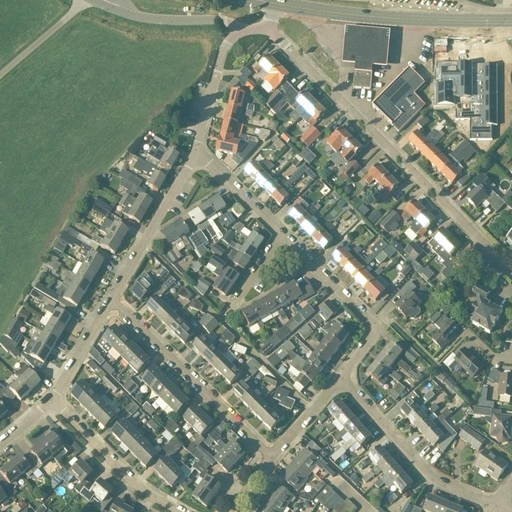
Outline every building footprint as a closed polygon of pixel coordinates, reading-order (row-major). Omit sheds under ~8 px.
[(390,35),(346,31),(344,53),(343,67),(387,71),(388,57),(390,35)] [(265,71),(270,76),(279,67),(268,56),(254,71),(260,77),(265,71)] [(436,71),(436,89),(438,89),(438,92),(438,107),(456,107),(456,121),(470,121),(470,134),(470,141),(492,141),(492,126),(497,126),(497,66),(475,66),(475,78),(472,78),(471,65),(460,65),(437,65),(438,71),(436,71)] [(281,87),(280,86),(289,77),(279,67),(270,76),(264,82),(275,93),(281,87)] [(410,69),(372,107),(399,133),(426,106),(415,95),(425,85),(410,69)] [(371,90),(372,72),(355,71),(354,89),(371,90)] [(250,80),(245,85),(251,92),(256,87),(250,80)] [(233,92),(229,107),(242,110),(245,95),(233,92)] [(272,111),(276,107),(284,99),(277,92),(265,104),(272,111)] [(296,102),(291,107),(301,118),(307,113),(316,104),(305,93),(296,102)] [(307,113),(311,117),(306,123),(311,128),(326,114),(316,104),(307,113)] [(238,125),(242,110),(229,107),(225,122),(238,125)] [(429,122),(425,118),(418,125),(422,129),(429,122)] [(241,141),(246,143),(247,137),(242,136),(244,127),(238,125),(225,122),(221,136),(240,141),(241,141)] [(321,136),(313,128),(301,140),(308,148),(321,136)] [(342,130),(328,144),(337,154),(343,148),(352,139),(342,130)] [(270,133),(261,131),(259,140),(265,142),(269,137),(270,133)] [(429,136),(433,140),(438,134),(434,131),(429,136)] [(408,142),(420,153),(429,144),(417,133),(408,142)] [(438,135),(438,134),(433,140),(437,144),(441,139),(438,135)] [(157,135),(153,142),(164,148),(168,141),(157,135)] [(221,136),(217,152),(218,152),(233,156),(236,157),(237,156),(240,141),(221,136)] [(256,141),(257,140),(247,137),(246,143),(249,143),(258,145),(258,142),(256,141)] [(138,139),(127,151),(133,157),(145,145),(139,140),(138,139)] [(337,155),(331,162),(338,169),(341,165),(346,170),(343,173),(349,179),(360,168),(354,162),(352,161),(354,159),(363,150),(352,139),(343,148),(337,154),(338,154),(337,155)] [(465,141),(446,161),(440,155),(431,164),(442,175),(454,161),(470,146),(465,141)] [(233,156),(233,160),(239,166),(258,145),(249,143),(238,157),(237,156),(236,157),(233,156)] [(420,153),(431,164),(440,155),(429,144),(420,153)] [(450,165),(442,175),(453,186),(457,182),(463,187),(471,179),(465,173),(462,176),(456,171),(461,167),(460,166),(464,161),(466,164),(477,152),(470,146),(454,161),(450,165)] [(147,156),(153,160),(171,170),(178,157),(168,151),(168,152),(160,147),(158,151),(152,147),(147,156)] [(310,165),(317,159),(307,148),(300,155),(310,165)] [(493,154),(489,157),(495,162),(498,159),(493,154)] [(255,164),(247,172),(255,181),(271,165),(268,161),(266,163),(258,156),(252,162),(255,164)] [(137,163),(132,170),(141,175),(142,173),(146,175),(145,178),(151,181),(148,187),(158,193),(165,180),(156,174),(155,174),(157,170),(152,167),(149,166),(144,163),(138,160),(137,163)] [(273,181),(267,175),(274,168),(271,165),(255,181),(264,190),(273,181)] [(375,180),(380,185),(389,176),(379,166),(364,180),(370,186),(375,180)] [(300,170),(290,180),(294,184),(304,174),(300,170)] [(122,171),(118,177),(124,180),(126,181),(129,175),(122,171)] [(130,175),(126,181),(139,188),(142,182),(130,175)] [(380,185),(384,190),(379,195),(385,201),(399,187),(389,176),(380,185)] [(476,208),(484,200),(489,205),(497,197),(492,191),(495,188),(483,176),(473,186),(478,190),(468,200),(476,208)] [(136,194),(139,188),(126,181),(124,180),(119,187),(127,192),(131,194),(132,192),(136,194)] [(281,189),(273,181),(264,190),(272,198),(281,189)] [(290,198),(285,193),(294,184),(290,181),(288,182),(284,187),(281,189),(272,198),(281,207),(290,198)] [(511,195),(509,193),(502,201),(505,205),(511,197),(511,195)] [(125,196),(122,200),(146,213),(152,203),(145,199),(140,196),(137,201),(137,203),(125,196)] [(219,197),(209,204),(216,215),(226,229),(236,223),(229,213),(224,217),(220,212),(226,208),(219,197)] [(505,205),(502,201),(497,197),(489,205),(497,213),(505,205)] [(97,200),(94,205),(102,210),(105,205),(98,200),(97,200)] [(122,214),(128,218),(140,224),(146,213),(122,200),(119,206),(124,209),(122,214)] [(342,201),(337,205),(341,209),(346,205),(342,201)] [(407,223),(412,218),(416,222),(425,213),(415,202),(401,216),(402,217),(401,218),(407,223)] [(209,204),(199,211),(209,226),(217,237),(220,242),(221,240),(223,238),(210,219),(216,215),(209,204)] [(297,207),(290,215),(299,225),(316,208),(311,204),(303,213),(297,207)] [(106,220),(109,214),(94,205),(91,211),(106,220)] [(363,205),(358,210),(364,216),(369,212),(363,205)] [(316,225),(310,219),(318,211),(316,208),(299,225),(308,233),(316,225)] [(199,211),(189,217),(196,228),(197,227),(201,232),(202,233),(206,230),(205,229),(209,226),(199,211)] [(374,225),(383,216),(376,211),(368,220),(374,225)] [(401,221),(393,212),(380,226),(388,234),(401,221)] [(416,222),(409,229),(418,238),(420,236),(421,237),(435,223),(425,213),(416,222)] [(106,221),(100,232),(107,236),(121,244),(127,233),(111,223),(106,221)] [(183,221),(173,228),(182,243),(186,249),(191,246),(184,236),(190,232),(183,221)] [(324,227),(327,231),(333,225),(329,222),(324,227)] [(239,224),(232,234),(236,237),(246,244),(257,251),(264,241),(253,233),(249,239),(241,233),(245,228),(239,224)] [(325,233),(316,225),(308,233),(316,242),(325,233)] [(330,234),(336,229),(333,225),(327,231),(330,234)] [(212,240),(217,237),(209,226),(205,229),(206,230),(212,240)] [(66,228),(63,233),(77,241),(80,236),(66,228)] [(173,228),(163,235),(170,246),(173,250),(177,247),(182,243),(173,228)] [(436,255),(442,249),(451,239),(443,231),(428,245),(432,249),(431,251),(436,255)] [(201,232),(197,235),(204,246),(208,243),(202,233),(201,232)] [(230,246),(236,237),(232,234),(229,232),(221,240),(230,246)] [(82,251),(85,246),(77,241),(63,233),(59,240),(72,248),(73,245),(82,251)] [(333,242),(325,233),(316,242),(325,250),(333,242)] [(196,251),(204,246),(197,235),(189,240),(196,251)] [(91,242),(88,247),(92,249),(96,252),(99,246),(114,255),(121,244),(107,236),(103,242),(94,237),(91,242)] [(442,249),(436,255),(444,263),(450,258),(451,257),(451,258),(460,248),(451,239),(442,249)] [(381,241),(370,252),(372,254),(376,258),(387,247),(381,241)] [(57,243),(54,249),(63,254),(66,248),(57,243)] [(391,247),(406,261),(419,248),(414,243),(405,252),(396,243),(391,247)] [(246,244),(243,249),(237,245),(234,249),(235,250),(251,260),(257,251),(246,244)] [(226,252),(216,245),(211,252),(221,259),(226,252)] [(396,253),(389,247),(383,253),(390,260),(396,253)] [(471,247),(464,254),(456,262),(454,264),(461,270),(465,274),(469,270),(468,269),(480,256),(471,247)] [(424,253),(419,248),(406,261),(411,266),(424,253)] [(176,249),(167,255),(173,265),(182,258),(176,249)] [(333,258),(344,269),(353,260),(342,249),(333,258)] [(244,270),(251,260),(235,250),(228,260),(244,270)] [(86,261),(83,267),(96,275),(103,262),(86,253),(83,259),(86,261)] [(357,256),(353,260),(344,269),(355,280),(364,271),(373,261),(368,258),(365,261),(359,255),(357,256)] [(215,256),(209,265),(217,270),(214,274),(214,275),(219,278),(233,287),(240,277),(229,270),(225,268),(228,264),(215,256)] [(496,282),(503,274),(483,256),(476,264),(496,282)] [(63,264),(53,257),(47,266),(57,272),(63,264)] [(197,264),(192,270),(197,273),(202,267),(197,264)] [(454,264),(447,271),(442,276),(448,282),(461,270),(454,264)] [(413,271),(407,266),(400,274),(405,279),(413,271)] [(83,267),(77,277),(90,285),(96,275),(83,267)] [(370,277),(364,271),(355,280),(365,291),(374,281),(384,273),(379,269),(370,277)] [(157,283),(162,287),(171,278),(164,270),(158,275),(161,278),(157,283)] [(66,278),(73,283),(70,289),(83,297),(90,285),(77,277),(69,273),(66,278)] [(136,284),(139,288),(133,294),(142,303),(158,286),(146,274),(136,284)] [(176,282),(171,278),(162,287),(153,295),(157,299),(163,295),(176,282)] [(219,278),(213,288),(216,290),(226,297),(233,287),(219,278)] [(201,279),(196,286),(207,293),(211,286),(201,279)] [(307,281),(297,287),(295,284),(285,290),(293,304),(299,301),(300,303),(315,295),(307,281)] [(386,293),(374,281),(365,291),(377,302),(386,293)] [(403,300),(397,307),(407,318),(408,317),(411,320),(415,320),(420,314),(421,311),(417,307),(421,303),(411,294),(417,289),(410,282),(400,293),(405,298),(403,300)] [(37,284),(34,290),(57,303),(59,299),(76,309),(83,297),(70,289),(66,296),(63,294),(58,291),(57,291),(55,295),(37,284)] [(491,294),(478,286),(472,295),(480,300),(467,321),(490,335),(503,313),(486,303),(491,294)] [(193,297),(184,288),(180,291),(178,296),(189,301),(193,297)] [(285,290),(274,297),(282,310),(293,304),(285,290)] [(32,291),(29,297),(41,303),(41,302),(44,298),(32,291)] [(285,317),(282,310),(274,297),(264,302),(271,316),(278,312),(281,319),(285,317)] [(42,303),(54,308),(57,303),(44,298),(42,303)] [(166,299),(162,303),(159,300),(149,310),(157,318),(171,304),(166,299)] [(196,299),(191,304),(190,308),(201,313),(204,308),(196,299)] [(261,322),(271,316),(264,302),(253,308),(261,322)] [(319,310),(322,313),(319,316),(325,324),(329,320),(338,313),(329,302),(319,310)] [(180,313),(171,304),(157,318),(166,327),(180,314),(180,313)] [(315,313),(309,305),(305,308),(309,312),(302,318),(306,321),(315,313)] [(44,312),(50,316),(53,317),(50,323),(64,331),(70,320),(47,307),(44,312)] [(265,328),(261,322),(253,308),(243,314),(250,328),(257,324),(261,331),(265,328)] [(30,314),(22,310),(17,319),(25,323),(30,314)] [(438,313),(431,321),(435,324),(442,317),(438,313)] [(185,326),(180,321),(184,318),(180,314),(166,327),(175,336),(185,326)] [(209,320),(202,327),(206,331),(216,322),(211,317),(207,315),(206,317),(209,320)] [(442,350),(460,331),(444,316),(435,326),(441,331),(432,341),(442,350)] [(42,319),(35,330),(57,343),(64,331),(50,323),(42,319)] [(13,320),(8,328),(17,334),(22,325),(13,320)] [(299,327),(293,320),(289,323),(296,330),(299,327)] [(309,324),(314,331),(319,327),(314,320),(309,324)] [(219,326),(216,322),(206,331),(210,335),(219,326)] [(330,337),(329,337),(330,338),(341,346),(349,336),(331,322),(323,332),(330,337)] [(189,323),(185,326),(175,336),(185,346),(198,332),(189,323)] [(296,330),(289,323),(286,326),(292,333),(296,330)] [(314,334),(307,326),(304,329),(310,337),(314,334)] [(10,345),(17,334),(8,328),(3,337),(10,345)] [(104,341),(100,346),(103,349),(103,350),(107,354),(112,349),(113,350),(125,337),(116,329),(104,341)] [(310,337),(304,329),(298,334),(305,341),(310,337)] [(50,354),(57,343),(35,330),(32,335),(33,336),(30,342),(35,345),(50,354)] [(223,334),(220,342),(231,346),(233,344),(235,339),(227,330),(223,334)] [(3,337),(0,341),(0,345),(7,353),(8,352),(13,348),(10,345),(3,337)] [(113,350),(121,358),(133,346),(125,337),(113,350)] [(334,356),(341,346),(330,338),(329,337),(322,346),(334,356)] [(203,358),(213,348),(204,339),(194,349),(203,358)] [(264,358),(278,346),(271,339),(264,345),(265,347),(259,352),(264,358)] [(44,366),(50,354),(35,345),(30,342),(23,354),(27,356),(24,360),(33,369),(37,362),(44,366)] [(286,345),(292,353),(296,349),(289,342),(286,345)] [(57,350),(65,352),(67,347),(58,344),(57,350)] [(247,351),(235,345),(233,351),(245,356),(247,351)] [(286,345),(267,361),(274,369),(281,363),(279,360),(286,353),(289,356),(288,356),(293,363),(290,367),(302,377),(297,384),(304,389),(304,390),(309,383),(312,384),(319,374),(308,365),(292,353),(286,345)] [(410,369),(399,360),(403,354),(392,345),(384,355),(395,364),(407,373),(410,369)] [(121,358),(130,366),(142,354),(133,346),(121,358)] [(327,365),(334,356),(322,346),(315,356),(327,365)] [(217,352),(213,348),(203,358),(212,367),(225,355),(220,350),(217,352)] [(408,351),(404,356),(414,363),(417,358),(408,351)] [(473,378),(484,368),(470,354),(468,356),(464,352),(456,361),(473,378)] [(150,362),(142,354),(130,366),(138,374),(150,362)] [(234,363),(225,355),(212,367),(221,376),(231,366),(234,363)] [(388,374),(395,364),(384,355),(376,365),(388,374)] [(315,356),(308,365),(319,374),(327,365),(315,356)] [(99,357),(95,361),(101,367),(105,362),(99,357)] [(245,369),(249,373),(258,364),(254,360),(245,369)] [(101,372),(91,361),(86,365),(97,376),(101,372)] [(102,369),(106,373),(111,368),(107,364),(102,369)] [(262,368),(258,364),(249,373),(253,377),(262,368)] [(376,365),(368,375),(379,384),(383,387),(388,381),(384,378),(388,374),(376,365)] [(235,370),(231,366),(221,376),(231,386),(241,376),(240,375),(242,373),(239,370),(238,369),(237,369),(236,369),(235,370)] [(14,376),(20,382),(31,393),(40,384),(24,367),(14,376)] [(115,372),(111,368),(106,373),(111,377),(115,372)] [(143,382),(151,390),(163,378),(155,370),(143,382)] [(435,375),(444,384),(449,379),(440,370),(435,375)] [(493,371),(489,380),(494,382),(495,380),(501,383),(501,386),(499,397),(511,398),(511,377),(502,376),(502,375),(493,371)] [(402,378),(395,372),(391,378),(398,383),(402,378)] [(102,381),(111,390),(116,385),(107,376),(102,381)] [(279,381),(267,376),(264,383),(276,388),(279,381)] [(172,387),(163,378),(151,390),(160,399),(172,387)] [(449,379),(444,384),(452,391),(454,394),(457,397),(462,393),(456,387),(457,386),(449,378),(449,379)] [(92,392),(87,387),(91,383),(88,380),(71,396),(80,404),(92,392)] [(123,388),(127,392),(134,384),(130,380),(123,388)] [(21,403),(31,393),(20,382),(15,387),(12,384),(7,389),(21,403)] [(139,389),(134,384),(127,392),(131,396),(139,389)] [(234,395),(243,404),(254,394),(244,384),(234,395)] [(120,389),(116,385),(111,390),(115,394),(120,389)] [(180,395),(172,387),(160,399),(168,407),(180,395)] [(273,399),(281,402),(284,397),(288,399),(290,394),(278,388),(273,399)] [(95,389),(92,392),(80,404),(88,413),(104,397),(102,395),(102,393),(101,392),(97,389),(95,389)] [(394,392),(390,398),(395,402),(399,398),(400,397),(394,392)] [(420,411),(420,410),(435,397),(431,392),(416,406),(412,402),(401,411),(409,420),(420,411)] [(243,404),(253,413),(265,401),(261,396),(259,399),(254,394),(243,404)] [(189,403),(180,395),(168,407),(177,416),(189,403)] [(0,420),(7,415),(4,412),(9,408),(0,397),(0,420)] [(295,402),(288,399),(284,397),(281,402),(280,406),(291,411),(295,402)] [(100,400),(88,413),(97,422),(109,409),(114,405),(109,400),(105,405),(100,400)] [(124,409),(128,413),(136,405),(131,401),(124,409)] [(272,412),(266,407),(269,404),(265,401),(253,413),(261,422),(272,412)] [(328,411),(337,421),(347,411),(339,402),(328,411)] [(142,408),(147,412),(151,408),(147,403),(142,408)] [(136,405),(128,413),(132,417),(140,409),(136,405)] [(435,405),(424,415),(420,411),(409,420),(418,430),(428,420),(439,410),(435,405)] [(155,412),(151,408),(147,412),(151,416),(155,412)] [(185,420),(193,429),(206,416),(197,408),(185,420)] [(510,439),(511,419),(491,416),(492,410),(486,410),(476,408),(474,416),(485,417),(485,420),(486,422),(487,423),(488,424),(489,425),(490,426),(491,426),(493,426),(491,437),(498,438),(498,439),(498,440),(499,441),(499,442),(500,443),(501,443),(502,444),(503,444),(504,444),(505,443),(506,442),(507,442),(507,441),(507,440),(508,440),(508,439),(510,439)] [(109,409),(97,422),(105,430),(118,418),(117,417),(109,409)] [(275,409),(272,412),(261,422),(272,432),(285,419),(275,409)] [(448,410),(432,425),(428,420),(418,430),(426,439),(444,422),(452,415),(448,410)] [(337,421),(332,425),(336,428),(340,434),(345,430),(356,421),(348,411),(337,421)] [(326,418),(323,415),(317,421),(321,424),(326,418)] [(193,429),(198,433),(192,439),(196,442),(187,451),(191,455),(195,451),(199,447),(205,441),(202,437),(214,425),(206,416),(193,429)] [(147,425),(151,429),(156,424),(152,420),(147,425)] [(163,428),(167,432),(175,424),(171,420),(163,428)] [(340,434),(334,439),(337,443),(341,440),(346,445),(353,439),(364,430),(356,421),(345,430),(340,434)] [(112,435),(121,443),(133,430),(125,422),(112,435)] [(444,422),(426,439),(435,448),(436,447),(444,455),(458,437),(444,422)] [(160,429),(156,424),(151,429),(156,433),(160,429)] [(179,428),(175,424),(167,432),(171,436),(179,428)] [(336,428),(332,424),(326,430),(329,434),(336,428)] [(137,427),(133,431),(133,430),(121,443),(130,452),(142,439),(136,433),(139,430),(137,427)] [(486,441),(466,427),(459,438),(478,452),(486,441)] [(47,440),(41,445),(51,458),(52,458),(56,463),(71,451),(60,437),(53,429),(44,437),(47,440)] [(217,430),(209,438),(214,443),(219,447),(219,448),(237,465),(245,456),(239,450),(234,445),(233,444),(228,449),(221,442),(217,438),(221,434),(217,430)] [(346,445),(343,448),(346,452),(356,443),(361,449),(372,439),(364,430),(353,439),(346,445)] [(158,455),(154,451),(158,447),(154,443),(150,447),(138,460),(147,469),(159,457),(163,458),(178,443),(174,438),(170,442),(158,455)] [(150,447),(142,439),(130,452),(138,460),(150,447)] [(240,440),(234,445),(239,450),(244,445),(240,440)] [(182,447),(178,443),(163,458),(168,460),(156,472),(164,481),(182,463),(181,462),(179,464),(172,456),(175,455),(182,447)] [(27,457),(27,458),(37,470),(42,467),(41,466),(51,458),(41,445),(30,453),(31,454),(27,457)] [(208,454),(199,447),(195,451),(204,458),(208,454)] [(215,451),(220,456),(216,461),(228,474),(237,465),(219,448),(215,451)] [(369,458),(377,467),(388,457),(380,449),(369,458)] [(199,463),(204,458),(195,451),(191,455),(199,463)] [(307,451),(298,461),(310,471),(315,466),(322,472),(324,471),(328,465),(317,455),(315,453),(312,456),(307,451)] [(497,481),(507,466),(486,452),(476,467),(497,481)] [(336,454),(332,458),(336,463),(340,459),(336,454)] [(18,478),(24,473),(27,477),(29,477),(37,470),(27,458),(22,462),(19,457),(8,466),(18,478)] [(382,472),(386,476),(396,467),(388,457),(377,467),(362,480),(366,484),(376,475),(377,476),(382,472)] [(199,463),(197,465),(206,471),(211,466),(204,458),(199,463)] [(298,461),(291,470),(306,484),(309,480),(305,477),(310,471),(298,461)] [(368,466),(365,461),(359,466),(362,471),(368,466)] [(182,463),(164,481),(172,489),(178,483),(185,476),(181,471),(186,466),(182,463)] [(67,466),(57,476),(51,482),(56,488),(63,481),(67,485),(73,478),(80,485),(91,475),(79,464),(72,471),(67,466)] [(199,478),(205,482),(200,488),(215,498),(222,489),(205,477),(208,472),(206,471),(197,465),(196,464),(193,468),(202,475),(199,478)] [(337,473),(328,465),(324,471),(332,478),(337,473)] [(0,474),(3,479),(0,481),(0,484),(11,499),(17,494),(13,490),(17,486),(14,481),(18,478),(8,466),(0,472),(0,474)] [(389,490),(394,486),(405,476),(396,467),(386,476),(375,486),(378,490),(384,484),(389,490)] [(298,492),(303,487),(306,484),(291,470),(283,479),(298,492)] [(413,486),(405,476),(394,486),(402,495),(413,486)] [(193,482),(188,479),(181,486),(180,487),(184,491),(193,482)] [(101,504),(111,492),(100,482),(95,488),(90,484),(80,496),(88,504),(93,498),(101,504)] [(308,486),(313,490),(317,487),(311,482),(308,486)] [(322,482),(317,487),(313,490),(318,494),(326,486),(322,482)] [(0,503),(3,508),(9,503),(7,501),(11,499),(0,484),(0,503)] [(279,487),(272,497),(285,506),(289,501),(294,504),(297,500),(279,487)] [(327,487),(312,504),(316,508),(320,504),(332,491),(327,487)] [(207,509),(215,498),(200,488),(193,498),(207,509)] [(310,503),(318,494),(313,490),(309,496),(301,493),(300,499),(310,503)] [(384,495),(389,500),(388,501),(392,505),(398,499),(395,495),(394,496),(390,490),(384,495)] [(332,491),(320,504),(325,508),(327,506),(331,509),(332,509),(341,499),(332,491)] [(272,497),(265,507),(272,511),(281,511),(285,506),(272,497)] [(447,511),(450,506),(431,497),(425,511),(447,511)] [(341,499),(332,509),(334,511),(344,511),(352,504),(347,500),(345,503),(341,499)] [(117,501),(110,511),(129,511),(122,508),(123,505),(117,501)]
